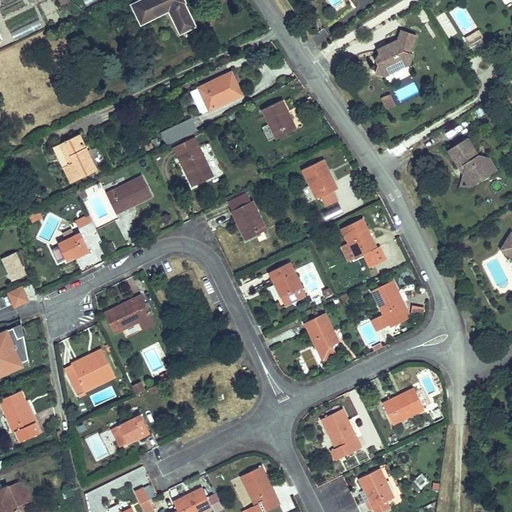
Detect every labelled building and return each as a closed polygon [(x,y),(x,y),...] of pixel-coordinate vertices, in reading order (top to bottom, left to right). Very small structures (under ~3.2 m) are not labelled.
[(185,2),(183,0),(141,0),(132,5),(141,24),(169,10),(180,34),(195,26),(184,3),(185,2)] [(313,34),(318,45),(330,39),(325,29),(313,34)] [(377,50),(379,54),(381,58),(375,60),(377,65),(375,73),(385,76),(386,73),(391,71),(392,73),(402,67),(402,66),(407,63),(409,64),(413,54),(410,53),(416,35),(401,30),(398,40),(377,50)] [(479,30),(470,35),(474,42),(480,38),(483,37),(479,30)] [(469,45),(474,42),(470,35),(465,38),(469,45)] [(480,38),(474,42),(469,45),(473,51),(484,44),(480,38)] [(328,62),(334,71),(344,64),(338,55),(328,62)] [(231,72),(198,88),(209,110),(242,95),(231,72)] [(416,83),(395,90),(398,101),(419,93),(416,83)] [(198,88),(190,91),(200,112),(203,113),(209,110),(198,88)] [(390,94),(385,96),(390,107),(395,105),(390,94)] [(390,107),(385,96),(382,98),(387,109),(390,107)] [(262,110),(276,139),(297,129),(293,121),(291,122),(286,112),(288,111),(282,99),(262,110)] [(161,133),(167,146),(197,131),(191,118),(161,133)] [(410,122),(396,122),(395,135),(409,135),(410,122)] [(71,183),(97,170),(79,134),(54,147),(71,183)] [(178,157),(199,147),(194,137),(173,148),(178,157)] [(478,155),(467,138),(448,150),(459,167),(464,165),(465,168),(463,175),(481,180),(484,178),(489,158),(478,155)] [(178,157),(182,165),(184,163),(189,174),(187,175),(192,186),(213,176),(199,147),(178,157)] [(489,158),(484,178),(497,170),(489,158)] [(323,160),(302,170),(316,199),(321,197),(325,206),(338,200),(333,191),(338,188),(334,181),(332,182),(327,172),(328,171),(323,160)] [(461,186),(469,187),(481,180),(463,175),(461,186)] [(106,193),(116,215),(124,211),(123,209),(133,204),(134,205),(152,196),(142,176),(106,193)] [(82,187),(77,190),(81,199),(87,196),(82,187)] [(232,210),(251,201),(247,193),(228,202),(232,210)] [(241,233),(245,240),(267,230),(252,200),(251,201),(232,210),(238,222),(240,221),(245,231),(241,233)] [(29,215),(32,221),(42,216),(39,211),(29,215)] [(79,228),(92,222),(89,215),(75,222),(79,228)] [(341,228),(349,244),(355,258),(377,247),(373,240),(371,241),(366,231),(368,230),(362,218),(341,228)] [(88,248),(102,242),(92,222),(79,228),(80,232),(58,243),(59,245),(51,249),(58,262),(66,259),(67,261),(75,257),(81,254),(82,256),(90,252),(88,248)] [(500,249),(511,257),(511,231),(500,249)] [(355,258),(349,244),(341,247),(348,261),(355,258)] [(2,258),(12,280),(26,274),(15,252),(2,258)] [(276,283),(282,297),(302,288),(290,261),(268,272),(274,284),(276,283)] [(377,330),(389,324),(386,319),(407,309),(404,301),(402,302),(396,292),(398,292),(392,280),(372,290),(384,315),(372,320),(377,330)] [(15,307),(28,301),(22,286),(8,292),(15,307)] [(322,291),(326,297),(333,294),(330,287),(322,291)] [(306,295),(302,288),(282,297),(281,298),(284,305),(306,295)] [(114,334),(140,321),(152,316),(141,294),(134,298),(135,300),(125,305),(124,303),(104,313),(114,334)] [(424,308),(413,306),(410,316),(422,319),(424,308)] [(386,319),(389,324),(390,326),(410,316),(410,315),(407,309),(386,319)] [(333,332),(334,331),(325,313),(304,323),(323,361),(337,354),(333,345),(338,343),(333,332)] [(152,316),(140,321),(144,329),(155,323),(152,316)] [(361,326),(365,337),(374,334),(371,322),(361,326)] [(18,337),(23,335),(27,333),(23,325),(14,329),(18,337)] [(0,371),(7,369),(9,372),(23,366),(22,362),(29,359),(23,335),(18,337),(14,329),(13,327),(0,332),(0,371)] [(372,347),(374,351),(383,347),(381,343),(372,347)] [(102,349),(87,356),(89,361),(104,354),(102,349)] [(296,356),(304,372),(322,363),(320,359),(316,360),(311,349),(296,356)] [(71,363),(72,364),(80,381),(77,382),(78,384),(77,385),(79,390),(98,381),(100,384),(115,377),(104,354),(89,361),(87,356),(71,363)] [(22,362),(23,366),(24,367),(30,365),(29,359),(22,362)] [(80,381),(72,364),(65,368),(78,395),(100,384),(98,381),(79,390),(77,385),(78,384),(77,382),(80,381)] [(0,371),(0,377),(10,374),(9,372),(7,369),(0,371)] [(246,377),(251,375),(249,369),(243,372),(246,377)] [(141,382),(132,387),(136,394),(145,390),(141,382)] [(424,409),(414,388),(402,393),(402,394),(391,400),(390,399),(382,403),(393,424),(424,409)] [(20,441),(39,433),(31,415),(28,416),(23,404),(26,403),(21,391),(0,399),(0,401),(13,432),(16,431),(20,441)] [(31,415),(39,433),(41,432),(28,402),(23,404),(28,416),(31,415)] [(132,418),(141,414),(137,406),(128,410),(132,418)] [(342,408),(321,419),(335,448),(340,458),(361,447),(357,438),(354,430),(352,431),(347,421),(348,421),(342,408)] [(434,422),(441,419),(438,412),(432,415),(434,422)] [(151,434),(141,414),(132,418),(118,425),(119,426),(124,436),(127,442),(127,443),(141,436),(142,438),(151,434)] [(124,436),(119,426),(113,429),(118,439),(124,436)] [(340,458),(335,448),(331,450),(336,460),(340,458)] [(262,466),(241,476),(252,498),(255,505),(248,508),(249,511),(263,511),(280,504),(275,495),(277,495),(273,487),(271,488),(266,478),(267,478),(262,466)] [(362,491),(367,502),(369,501),(372,508),(373,508),(375,511),(381,511),(390,508),(386,501),(394,497),(380,468),(359,479),(364,490),(362,491)] [(410,484),(418,492),(429,482),(422,474),(410,484)] [(252,498),(241,476),(234,479),(245,502),(252,498)] [(19,481),(28,502),(33,499),(24,479),(19,481)] [(19,481),(0,489),(0,511),(18,511),(17,507),(28,502),(19,481)] [(135,492),(140,503),(149,498),(144,487),(135,492)] [(181,499),(180,497),(173,501),(177,511),(174,511),(204,511),(207,511),(213,508),(202,487),(190,493),(191,494),(181,499)] [(151,511),(155,510),(149,498),(140,503),(144,511),(151,511)] [(25,511),(28,511),(25,503),(17,507),(18,511),(25,511)]
